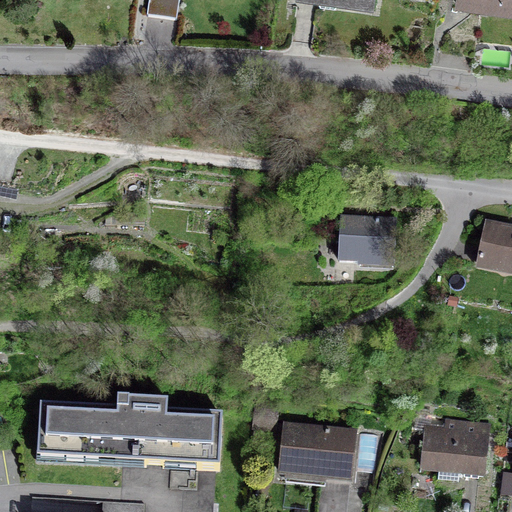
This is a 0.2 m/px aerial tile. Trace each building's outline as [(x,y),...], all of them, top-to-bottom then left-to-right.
[(511,0),(456,0),(456,4),(511,11),(511,0)] [(396,223),(342,220),(339,262),(393,265),(396,223)] [(511,230),(485,226),(478,262),(511,268),(511,230)] [(260,398),(256,409),(254,428),(272,430),(274,399),(260,398)] [(117,413),(40,409),(37,462),(220,472),(223,419),(168,416),(168,406),(118,403),(117,413)] [(445,434),(426,432),(422,469),(439,471),(438,482),(459,485),(460,475),(484,477),(489,425),(447,421),(445,434)] [(355,437),(285,430),(280,474),(350,481),(355,437)]
